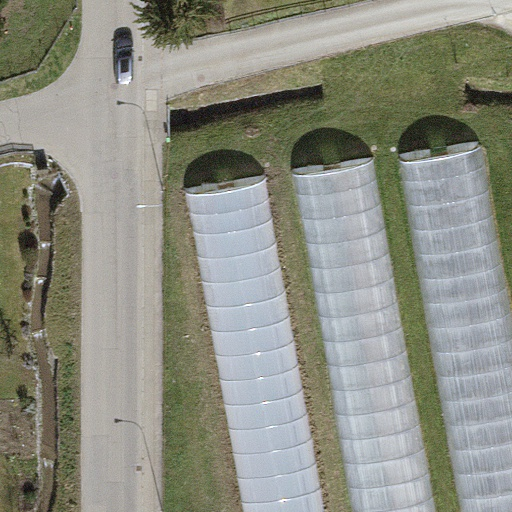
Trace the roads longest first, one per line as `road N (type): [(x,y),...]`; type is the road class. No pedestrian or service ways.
road 1 (residential): [(117,511),(118,94)]
road 2 (residential): [(118,94),(479,0)]
road 3 (residential): [(0,123),(118,94)]
